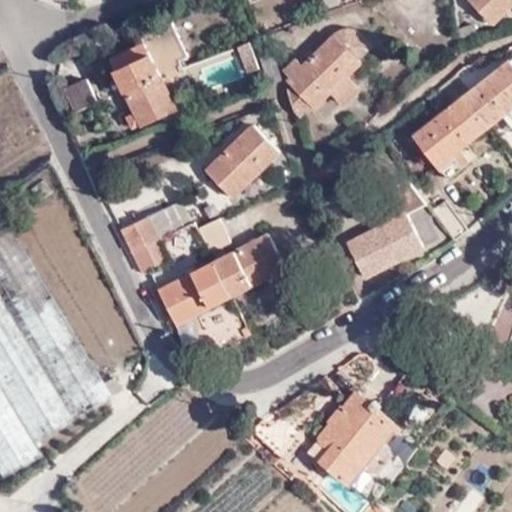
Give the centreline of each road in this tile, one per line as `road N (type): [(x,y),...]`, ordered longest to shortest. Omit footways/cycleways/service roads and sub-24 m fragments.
road 1 (residential): [(17,32),(158,333),(187,367),(234,388),(308,360),(364,326),(483,244),(511,213)]
road 2 (track): [(75,165),(279,90),(313,183),(464,55),(511,38)]
